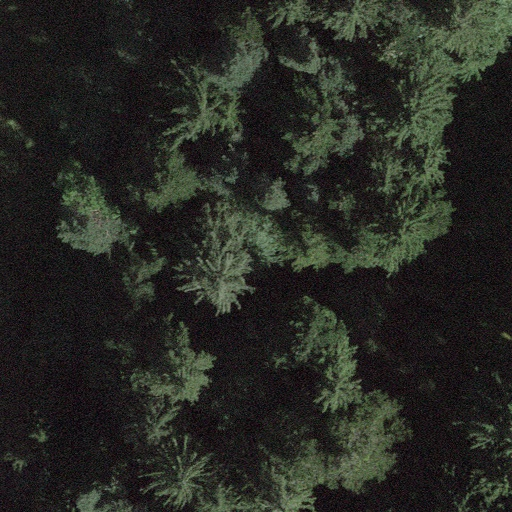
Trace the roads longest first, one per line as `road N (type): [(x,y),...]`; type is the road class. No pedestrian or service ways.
road 1 (track): [(486,0),(342,451),(291,511)]
road 2 (track): [(511,331),(342,451)]
